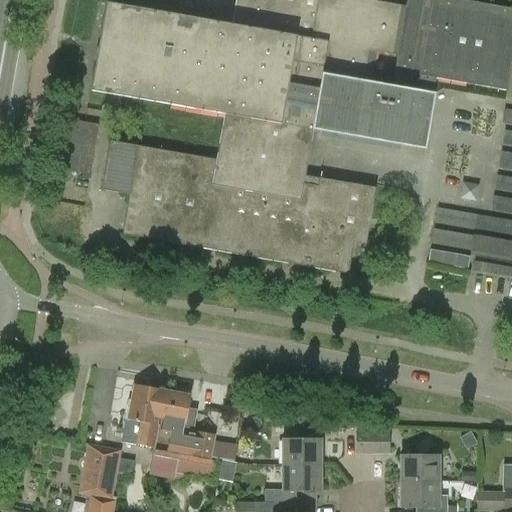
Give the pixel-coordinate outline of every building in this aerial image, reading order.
[(236,0),(233,18),(232,25),(106,3),(99,44),(90,92),(224,116),(216,160),(137,147),(110,141),(101,190),(129,195),(122,235),(348,275),(354,243),(362,245),(366,245),(376,189),(319,179),(317,187),(304,184),(313,131),(425,150),(435,94),(432,94),(435,79),(506,92),(511,59),(511,9),(457,0),(406,0),(406,7),(384,3),(384,0),(236,0)] [(511,110),(505,110),(490,215),(436,208),(428,265),(511,276),(511,110)] [(90,176),(99,125),(69,120),(60,171),(90,176)] [(150,387),(147,389),(134,386),(131,402),(128,401),(120,443),(155,449),(159,427),(156,427),(158,418),(162,393),(163,392),(158,391),(157,388),(150,387)] [(162,393),(158,418),(163,419),(159,438),(170,440),(168,451),(210,459),(214,436),(192,433),(195,414),(186,413),(189,397),(185,397),(184,393),(178,392),(175,395),(162,393)] [(390,431),(356,431),(356,455),(389,455),(390,431)] [(282,440),(282,466),(320,466),(320,440),(282,440)] [(120,453),(89,447),(80,493),(92,495),(88,511),(112,511),(115,500),(111,499),(120,453)] [(214,481),(216,473),(218,462),(154,450),(149,475),(173,479),(174,474),(214,481)] [(400,482),(438,482),(438,456),(400,457),(400,482)] [(281,491),(263,491),(263,503),(295,504),(295,491),(320,491),(320,466),(282,466),(281,491)] [(400,509),(415,509),(415,511),(454,511),(455,508),(446,509),(446,507),(446,497),(438,497),(438,482),(400,482),(400,509)] [(511,488),(505,489),(505,493),(475,492),(475,510),(504,510),(511,510),(511,488)] [(294,511),(295,504),(263,503),(236,503),(236,511),(294,511)]
